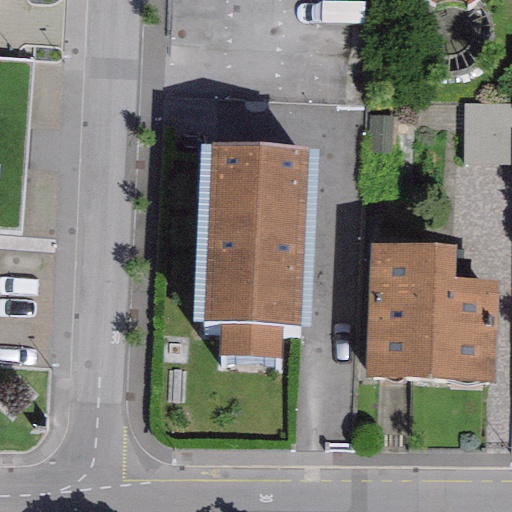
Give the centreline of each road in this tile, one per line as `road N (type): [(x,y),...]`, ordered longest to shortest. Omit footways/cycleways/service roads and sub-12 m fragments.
road 1 (residential): [(89,493),(104,0)]
road 2 (residential): [(89,493),(511,500)]
